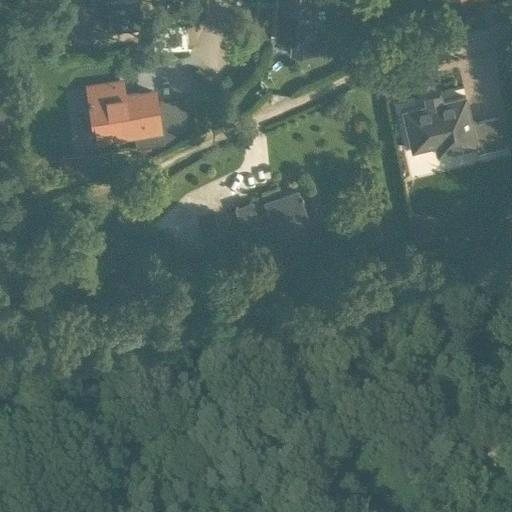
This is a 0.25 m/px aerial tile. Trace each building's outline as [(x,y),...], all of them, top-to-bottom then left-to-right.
[(139,25),(136,0),(102,0),(103,4),(71,8),(74,29),(106,24),(107,29),(139,25)] [(327,2),(327,0),(279,0),(277,40),(291,40),(291,54),(324,56),(325,39),(313,38),(315,1),(327,2)] [(373,8),(354,7),(353,26),(372,27),(373,8)] [(167,47),(190,47),(191,21),(168,21),(167,47)] [(122,100),(121,87),(87,92),(88,100),(86,100),(86,104),(89,103),(92,135),(157,127),(153,96),(122,100)] [(471,123),(465,97),(403,112),(412,151),(432,146),(434,156),(475,146),(476,152),(504,146),(497,117),(471,123)] [(94,152),(64,158),(67,176),(97,170),(94,152)] [(300,197),(298,192),(265,203),(275,234),(309,223),(302,201),(303,200),(302,196),(300,197)] [(244,233),(260,228),(251,203),(235,209),(244,233)] [(370,249),(379,247),(377,235),(382,234),(378,214),(364,217),(370,249)] [(434,222),(418,219),(415,237),(431,240),(434,222)]
